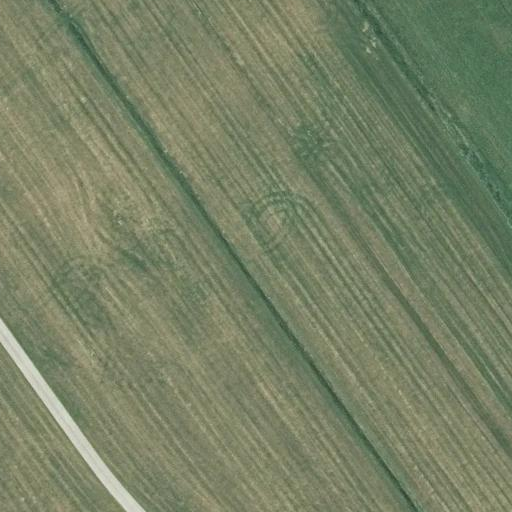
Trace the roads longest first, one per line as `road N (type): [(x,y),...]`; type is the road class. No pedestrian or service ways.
road 1 (track): [(511,253),(332,0)]
road 2 (track): [(0,316),(142,511)]
